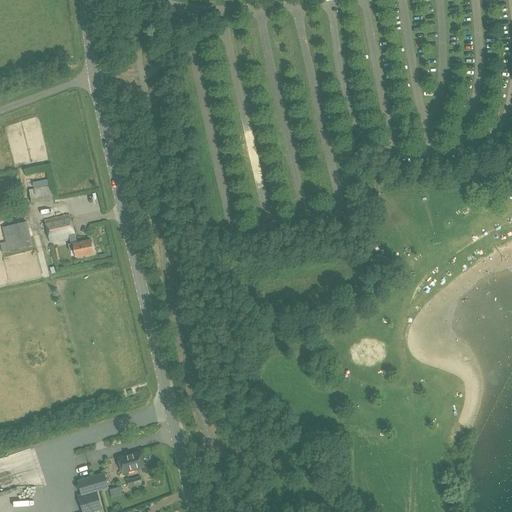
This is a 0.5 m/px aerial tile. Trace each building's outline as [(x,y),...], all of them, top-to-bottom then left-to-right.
[(31,204),(54,199),(52,185),(29,190),(31,204)] [(77,244),(77,243),(70,214),(45,220),(50,242),(70,237),(71,244),(69,244),(70,251),(75,250),(77,257),(93,253),(90,241),(77,244)] [(2,228),(8,252),(31,246),(25,222),(2,228)] [(119,457),(123,474),(145,468),(140,452),(119,457)] [(36,454),(0,464),(0,500),(46,487),(36,454)] [(46,457),(44,469),(49,470),(52,459),(46,457)] [(82,496),(97,491),(108,488),(104,473),(77,481),(82,496)] [(143,483),(141,477),(127,480),(129,487),(143,483)] [(110,488),(112,497),(123,494),(121,486),(110,488)] [(93,511),(102,510),(97,491),(82,496),(78,497),(82,511),(93,511)]
